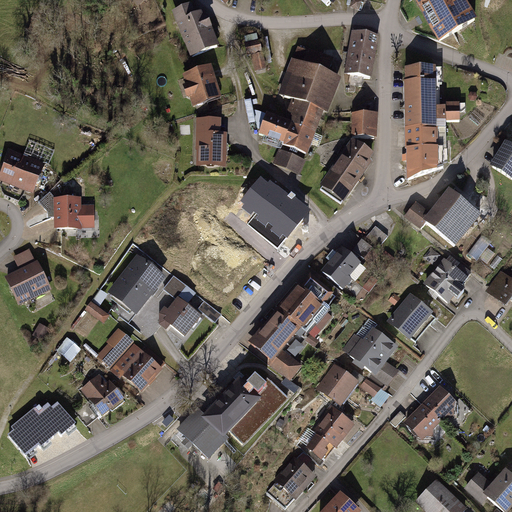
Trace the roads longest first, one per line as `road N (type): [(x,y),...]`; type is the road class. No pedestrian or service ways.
road 1 (residential): [(0,484),(93,445),(167,401),(324,234),(384,201)]
road 2 (residential): [(298,511),(460,312),(480,312),(511,343)]
road 3 (track): [(10,235),(90,273),(97,287),(0,433)]
road 4 (unclassified): [(389,28),(367,17),(236,14),(208,0)]
road 5 (residential): [(384,201),(389,28)]
road 6 (residential): [(384,201),(454,174),(511,108)]
road 7 (unclassified): [(511,86),(389,28)]
